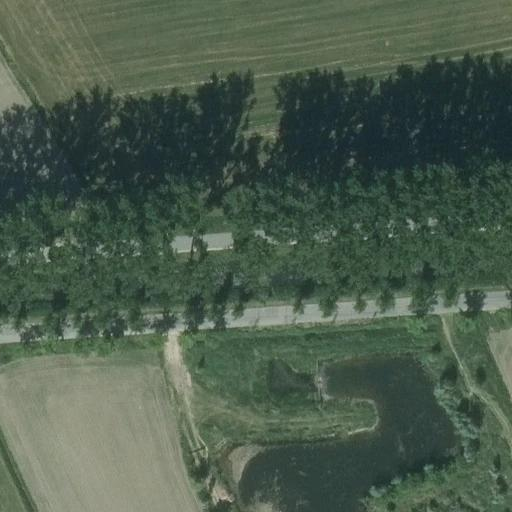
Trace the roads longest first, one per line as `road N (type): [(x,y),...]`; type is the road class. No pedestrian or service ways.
road 1 (unclassified): [(0,255),(511,219)]
road 2 (unclassified): [(0,335),(511,301)]
